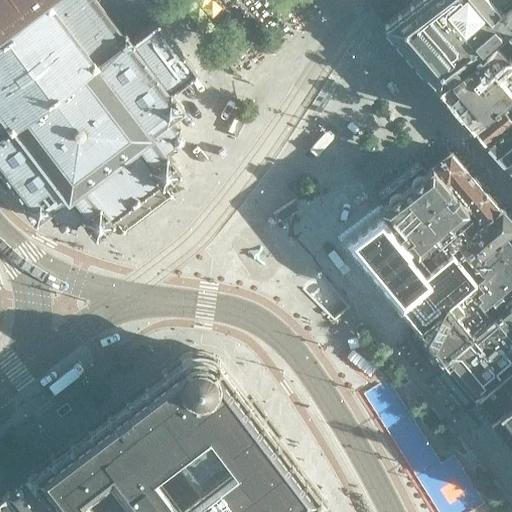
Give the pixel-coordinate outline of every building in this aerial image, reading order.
[(170,90),(196,71),(157,20),(132,39),(125,30),(122,33),(96,0),(0,0),(0,167),(0,168),(1,168),(3,171),(4,171),(9,178),(8,178),(11,182),(13,184),(14,186),(16,188),(21,194),(20,194),(22,196),(24,199),(23,200),(27,206),(28,206),(32,212),(36,218),(47,210),(53,218),(53,219),(75,222),(75,221),(83,215),(95,230),(112,218),(113,218),(115,216),(114,215),(115,215),(114,214),(158,180),(159,182),(160,182),(162,181),(162,180),(179,167),(167,151),(175,145),(176,145),(179,123),(178,123),(171,115),(183,107),(170,90)] [(509,59),(511,55),(511,0),(500,0),(494,5),(489,0),(413,0),(383,23),(436,85),(473,57),(474,58),(495,43),(509,59)] [(511,55),(509,59),(495,43),(474,58),(473,57),(436,85),(471,125),(498,105),(497,104),(511,91),(511,55)] [(511,124),(511,91),(497,104),(498,105),(471,125),(488,144),(511,124)] [(511,124),(488,144),(503,161),(511,170),(511,124)] [(500,208),(450,152),(432,166),(467,207),(481,224),(500,208)] [(449,222),(467,207),(432,166),(379,206),(415,250),(432,236),(435,240),(452,226),(449,222)] [(379,206),(340,235),(416,328),(473,280),(466,271),(449,251),(429,268),(415,250),(379,206)] [(500,208),(481,224),(449,251),(466,271),(475,262),(511,231),(511,222),(500,208)] [(511,231),(475,262),(483,271),(477,277),(485,287),(491,281),(500,292),(498,293),(504,300),(511,293),(511,231)] [(441,357),(504,306),(504,300),(498,293),(500,292),(491,281),(485,287),(477,277),(473,280),(416,328),(441,357)] [(511,293),(504,300),(504,306),(441,357),(474,397),(511,363),(511,293)] [(323,495),(319,488),(317,490),(306,476),(308,475),(304,470),(303,471),(292,457),(294,456),(290,451),(288,452),(278,439),(280,437),(279,436),(281,435),(271,422),(268,419),(265,414),(262,410),(251,395),(249,397),(248,395),(246,397),(236,383),(237,382),(234,377),(232,378),(221,364),(223,363),(218,357),(216,356),(215,355),(214,355),(212,354),(209,352),(206,351),(204,351),(201,350),(197,350),(193,351),(190,352),(190,351),(188,352),(187,351),(186,353),(185,352),(179,357),(180,359),(177,361),(167,369),(165,367),(160,371),(162,373),(148,383),(147,382),(142,385),(143,387),(129,398),(128,396),(123,400),(124,401),(111,412),(109,410),(104,414),(106,416),(92,426),(91,424),(86,428),(87,430),(73,440),(72,438),(67,442),(69,444),(55,454),(53,453),(49,456),(50,458),(36,468),(35,467),(29,471),(29,472),(0,494),(0,511),(296,511),(297,511),(300,511),(303,510),(302,508),(316,498),(317,499),(323,495)] [(489,416),(511,396),(511,363),(474,397),(489,416)] [(511,396),(489,416),(511,443),(511,396)] [(66,402),(56,409),(60,416),(71,408),(66,402)]
